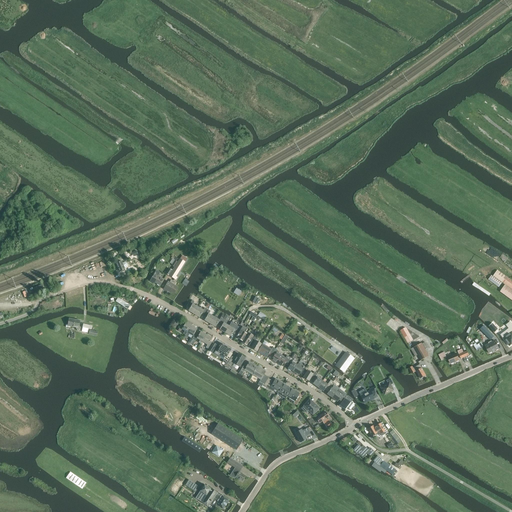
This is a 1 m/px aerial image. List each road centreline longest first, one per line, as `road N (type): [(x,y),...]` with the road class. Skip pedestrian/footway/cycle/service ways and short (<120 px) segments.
road 1 (residential): [(353,427),(317,394),(137,291),(96,282),(39,300)]
road 2 (tertiary): [(353,427),(511,356)]
road 3 (tertiary): [(243,511),(279,461),(353,427)]
